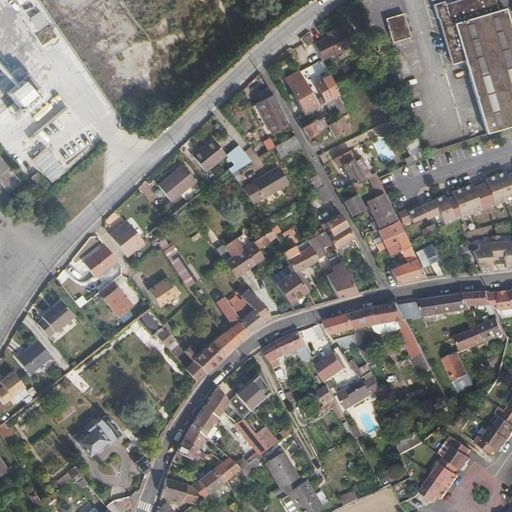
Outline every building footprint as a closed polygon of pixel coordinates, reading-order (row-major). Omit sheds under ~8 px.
[(444,2),(433,5),(437,19),(439,19),(452,64),(464,61),(486,134),(511,126),(511,30),(505,8),(498,10),(494,0),(459,0),(445,4),(444,2)] [(40,11),(30,17),(38,30),(48,23),(40,11)] [(404,14),(385,19),(392,43),(410,37),(404,14)] [(326,37),(314,43),(314,44),(322,60),(335,54),(336,56),(359,44),(349,24),(339,29),(338,27),(326,33),(327,35),(326,36),(326,37)] [(311,38),(309,32),(300,38),(305,48),(314,44),(314,43),(311,38)] [(405,52),(392,56),(399,79),(412,75),(405,52)] [(0,95),(5,92),(25,75),(18,67),(0,82),(0,95)] [(305,114),(319,107),(315,100),(298,70),(285,78),(305,114)] [(339,96),(329,74),(314,82),(322,96),(315,100),(319,107),(339,96)] [(37,90),(25,75),(5,92),(14,102),(17,107),(37,90)] [(273,94),(268,87),(255,94),(259,101),(250,106),(262,128),(269,125),(274,134),(288,123),(273,94)] [(44,98),(37,90),(17,107),(14,102),(7,108),(17,120),(44,98)] [(341,101),(328,108),(329,110),(335,107),(341,117),(342,116),(343,117),(347,115),(341,101)] [(341,117),(328,126),(333,138),(349,131),(348,127),(349,127),(347,124),(346,125),(343,117),(342,116),(341,117)] [(301,130),(308,140),(327,128),(320,118),(301,130)] [(301,146),(295,135),(274,146),(281,158),(301,146)] [(410,156),(422,151),(417,136),(405,140),(410,156)] [(234,165),(229,169),(231,172),(251,161),(244,153),(238,145),(226,155),(212,139),(199,150),(198,149),(191,155),(205,173),(226,156),(234,165)] [(50,184),(64,172),(43,149),(30,161),(50,184)] [(338,167),(339,166),(341,165),(346,162),(342,154),(333,159),(338,167)] [(360,155),(352,159),(363,180),(371,176),(360,155)] [(407,165),(412,162),(410,156),(404,159),(407,165)] [(0,157),(0,179),(10,191),(21,182),(0,157)] [(341,165),(353,185),(360,182),(363,180),(352,159),(346,162),(341,165)] [(182,165),(157,185),(171,202),(196,182),(182,165)] [(339,166),(350,186),(353,185),(341,165),(339,166)] [(253,182),(242,188),(253,203),(262,198),(262,199),(288,184),(278,166),(252,181),(253,182)] [(492,206),(511,198),(511,182),(509,184),(508,180),(506,180),(503,172),(486,179),(489,186),(487,187),(489,192),(486,193),(492,206)] [(511,172),(506,175),(505,172),(503,172),(506,180),(508,180),(509,184),(511,182),(511,172)] [(36,173),(31,178),(40,189),(46,184),(36,173)] [(331,199),(316,174),(309,178),(325,203),(331,199)] [(360,182),(363,189),(371,185),(368,178),(363,180),(360,182)] [(489,186),(486,179),(484,179),(485,183),(473,187),(471,184),(470,185),(473,193),(474,192),(476,196),(486,193),(489,192),(487,187),(489,186)] [(353,185),(350,186),(354,194),(355,193),(363,189),(360,182),(353,185)] [(465,216),(492,206),(486,193),(476,196),(474,192),(473,193),(470,185),(454,191),(465,216)] [(454,221),(465,216),(454,191),(452,192),(455,200),(454,200),(455,204),(449,207),(447,203),(446,204),(454,221)] [(449,207),(455,204),(454,200),(455,200),(452,192),(451,192),(452,196),(445,198),(443,196),(442,196),(446,204),(447,203),(449,207)] [(375,220),(379,229),(396,221),(383,193),(366,201),(375,220)] [(356,194),(344,201),(351,215),(364,208),(356,194)] [(440,214),(445,226),(454,221),(446,204),(442,196),(420,206),(421,208),(414,211),(414,209),(408,212),(407,209),(396,214),(401,224),(411,220),(412,222),(425,216),(427,220),(440,214)] [(340,214),(320,226),(334,249),(353,238),(340,214)] [(369,223),(373,231),(377,230),(379,229),(375,220),(369,223)] [(126,221),(122,224),(128,231),(132,228),(126,221)] [(122,224),(109,234),(126,257),(144,244),(132,228),(128,231),(122,224)] [(252,242),(258,250),(276,236),(271,229),(252,242)] [(382,240),(375,243),(378,249),(406,238),(403,231),(382,240)] [(306,240),(316,256),(324,252),(314,236),(306,240)] [(223,245),(215,250),(235,278),(263,258),(258,250),(252,242),(243,248),(236,238),(224,246),(223,245)] [(294,273),(292,274),(299,285),(302,283),(305,281),(298,271),(317,260),(316,256),(306,240),(295,247),(294,245),(286,250),(281,253),(294,273)] [(480,271),(490,270),(489,262),(491,262),(490,257),(504,256),(504,260),(506,260),(507,269),(511,267),(511,241),(503,242),(503,241),(489,243),(489,244),(478,245),(478,248),(472,251),(480,271)] [(437,261),(445,257),(439,242),(430,246),(437,261)] [(278,245),(281,253),(286,250),(281,243),(278,245)] [(117,261),(104,244),(82,262),(95,278),(117,261)] [(414,256),(410,246),(400,250),(405,260),(414,256)] [(423,267),(437,261),(430,246),(416,253),(423,267)] [(178,254),(169,261),(187,288),(197,281),(178,254)] [(390,269),(397,283),(424,277),(416,259),(407,263),(390,269)] [(337,298),(357,292),(342,264),(332,269),(333,272),(325,276),(337,298)] [(291,272),(275,284),(289,304),(307,291),(302,283),(299,285),(292,274),(291,272)] [(168,277),(148,290),(156,302),(160,309),(180,296),(168,277)] [(302,283),(307,291),(308,293),(312,291),(306,280),(305,281),(302,283)] [(116,288),(111,282),(99,292),(104,297),(102,298),(118,318),(132,306),(117,287),(116,288)] [(247,289),(243,285),(236,292),(239,296),(247,289)] [(239,296),(252,310),(262,323),(269,318),(267,311),(247,289),(239,296)] [(508,290),(488,293),(493,305),(495,310),(501,309),(501,311),(511,309),(511,292),(508,293),(508,290)] [(487,292),(472,293),(476,306),(486,305),(493,305),(488,293),(487,292)] [(470,306),(466,293),(420,300),(421,301),(423,312),(424,317),(425,317),(436,315),(471,309),(470,306)] [(472,293),(466,293),(470,306),(476,306),(472,293)] [(222,334),(222,333),(210,343),(223,356),(238,341),(247,334),(238,321),(239,320),(223,297),(216,301),(233,325),(222,334)] [(72,317),(59,301),(42,315),(55,331),(72,317)] [(423,312),(421,301),(414,303),(416,313),(423,312)] [(407,345),(413,357),(424,354),(407,321),(398,304),(384,306),(373,308),(350,314),(357,329),(358,346),(366,345),(365,331),(363,332),(363,328),(378,325),(380,334),(397,331),(402,328),(403,330),(397,333),(404,346),(407,345)] [(493,305),(486,305),(490,314),(491,314),(492,315),(496,313),(495,310),(493,305)] [(140,315),(135,318),(149,334),(150,335),(151,335),(152,334),(154,333),(156,336),(163,331),(160,328),(163,326),(147,308),(140,315)] [(252,310),(239,320),(238,321),(247,334),(262,323),(252,310)] [(358,346),(357,329),(350,314),(325,322),(332,336),(333,336),(335,340),(337,339),(352,335),(358,346)] [(48,337),(55,331),(42,315),(35,321),(48,337)] [(497,318),(478,326),(485,342),(505,334),(497,318)] [(163,331),(156,336),(169,351),(178,343),(163,326),(160,328),(163,331)] [(485,342),(478,326),(455,336),(463,351),(485,342)] [(307,346),(299,331),(278,340),(286,355),(297,350),(300,356),(310,352),(307,346)] [(343,350),(358,346),(352,335),(337,339),(343,350)] [(50,359),(36,340),(14,357),(29,376),(50,359)] [(286,355),(278,340),(263,349),(271,363),(274,368),(282,364),(279,359),(286,355)] [(223,356),(210,343),(198,354),(191,346),(184,351),(183,352),(192,361),(185,368),(196,381),(205,373),(206,374),(223,356)] [(335,352),(316,366),(325,382),(346,369),(335,352)] [(458,353),(442,361),(459,393),(474,384),(458,353)] [(351,366),(355,371),(360,369),(354,359),(349,362),(351,366)] [(23,387),(11,372),(0,379),(0,383),(1,384),(10,397),(23,387)] [(251,407),(268,392),(258,375),(235,395),(224,381),(217,387),(228,401),(234,408),(240,416),(248,409),(250,411),(253,409),(251,407)] [(350,387),(342,391),(337,394),(346,410),(373,395),(363,379),(350,387)] [(340,388),(342,391),(350,387),(348,383),(340,388)] [(10,397),(1,384),(0,384),(0,399),(3,405),(10,400),(13,398),(10,397)] [(325,405),(335,398),(329,386),(318,393),(325,405)] [(29,394),(23,387),(10,397),(13,398),(10,400),(13,405),(29,394)] [(227,416),(234,408),(228,401),(217,387),(216,387),(207,400),(222,411),(227,416)] [(285,394),(288,401),(294,399),(292,392),(285,394)] [(339,418),(344,416),(340,409),(335,398),(325,405),(316,411),(311,416),(314,420),(333,406),(339,418)] [(218,417),(222,411),(207,400),(204,406),(218,417)] [(218,417),(204,406),(197,415),(191,425),(204,436),(217,417),(218,417)] [(501,417),(493,428),(507,438),(510,435),(511,436),(511,435),(511,415),(505,411),(499,407),(495,413),(501,417)] [(380,427),(386,425),(382,414),(376,416),(380,427)] [(89,434),(77,443),(88,457),(107,442),(108,443),(114,439),(115,439),(120,434),(105,415),(87,430),(89,434)] [(250,428),(241,418),(235,423),(233,425),(241,435),(250,428)] [(204,436),(191,425),(186,433),(182,440),(197,449),(204,436)] [(267,449),(277,441),(264,426),(254,434),(267,449)] [(283,438),(291,431),(288,426),(279,433),(283,438)] [(356,439),(362,436),(357,426),(351,429),(356,439)] [(478,436),(475,442),(492,454),(496,449),(501,452),(506,444),(504,442),(507,438),(493,428),(491,427),(483,439),(478,436)] [(251,461),(256,458),(267,449),(254,434),(250,428),(241,435),(255,452),(249,457),(251,461)] [(416,431),(406,437),(412,448),(423,443),(416,431)] [(453,446),(444,458),(458,468),(460,470),(463,466),(465,467),(471,459),(467,455),(471,450),(451,436),(447,442),(453,446)] [(412,448),(406,437),(396,443),(401,454),(402,454),(412,448)] [(197,449),(182,440),(175,451),(191,460),(193,455),(198,457),(201,452),(197,449)] [(264,463),(276,455),(274,451),(262,459),(264,463)] [(293,481),(298,477),(283,452),(276,455),(264,463),(280,488),(283,487),(293,481)] [(0,453),(0,473),(9,467),(0,453)] [(147,470),(149,464),(143,456),(134,463),(140,472),(144,473),(147,470)] [(222,461),(233,475),(241,469),(236,464),(228,457),(222,461)] [(236,464),(241,469),(248,463),(243,457),(236,464)] [(241,469),(246,479),(255,474),(252,470),(260,463),(256,458),(251,461),(248,463),(241,469)] [(458,468),(444,458),(432,475),(448,487),(451,483),(453,484),(459,476),(454,473),(458,468)] [(223,483),(226,480),(233,475),(222,461),(215,467),(204,475),(202,472),(193,479),(197,480),(208,494),(223,483)] [(448,487),(432,475),(420,492),(433,503),(438,497),(442,499),(447,492),(445,491),(448,487)] [(182,501),(186,484),(165,478),(161,495),(182,501)] [(186,484),(182,501),(194,504),(197,494),(201,499),(208,494),(197,480),(190,485),(186,484)] [(296,486),(293,481),(283,487),(297,511),(308,511),(320,504),(306,480),(296,486)] [(41,503),(31,488),(26,491),(36,506),(41,503)] [(346,506),(359,500),(355,492),(342,497),(346,506)] [(112,501),(105,507),(108,510),(109,511),(131,511),(132,509),(130,497),(112,501)] [(174,511),(167,503),(156,511),(155,511),(174,511)]
